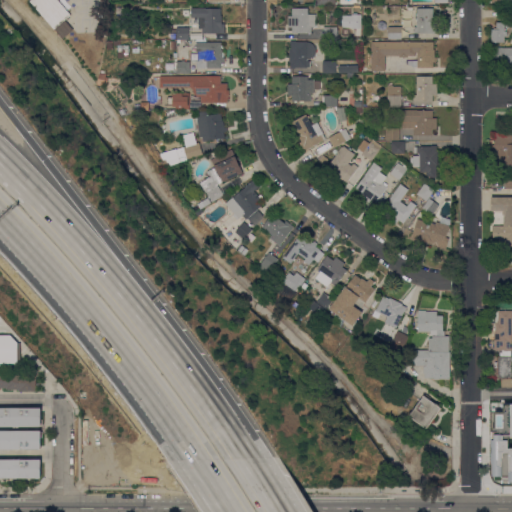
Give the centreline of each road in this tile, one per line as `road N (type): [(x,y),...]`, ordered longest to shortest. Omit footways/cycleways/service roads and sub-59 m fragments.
road 1 (tertiary): [(511,506),(0,505)]
road 2 (residential): [(469,506),(472,0)]
road 3 (residential): [(511,280),(436,279),(409,269),(281,180),(254,123),(254,0)]
road 4 (motorway): [(245,455),(235,405),(0,99)]
road 5 (motorway): [(245,455),(106,276),(0,161)]
road 6 (motorway): [(0,214),(196,457)]
